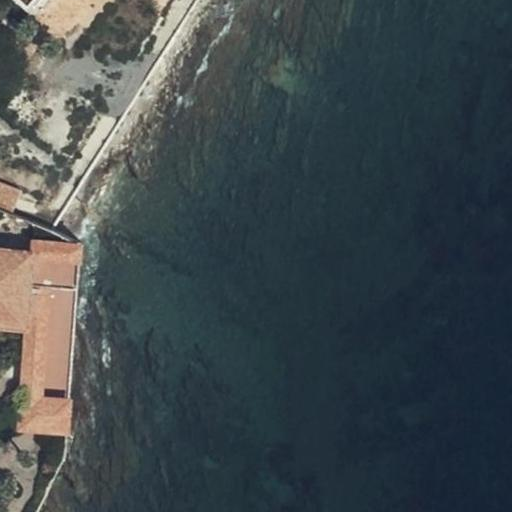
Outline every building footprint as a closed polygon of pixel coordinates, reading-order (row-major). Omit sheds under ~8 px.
[(20,0),(37,15),(50,0),(20,0)] [(0,210),(15,216),(23,194),(0,184),(0,210)] [(48,229),(38,225),(34,252),(33,257),(80,260),(81,246),(48,229)] [(33,257),(34,252),(0,249),(0,326),(30,329),(33,257)] [(78,290),(80,260),(33,257),(30,329),(25,413),(24,430),(68,432),(70,402),(42,400),(48,289),(78,290)] [(10,428),(24,430),(25,413),(10,412),(10,428)]
